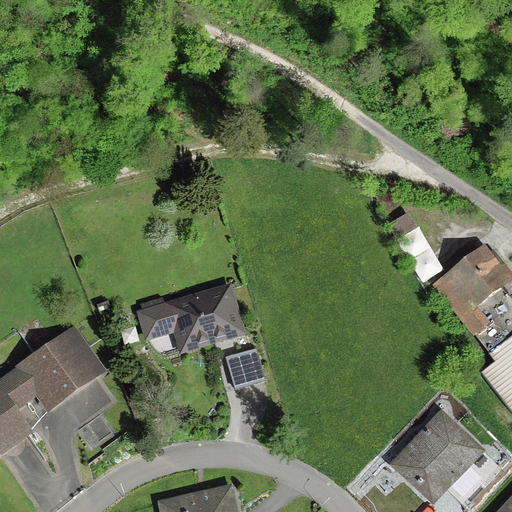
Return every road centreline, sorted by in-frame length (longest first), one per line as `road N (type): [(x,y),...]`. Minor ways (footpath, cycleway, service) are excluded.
road 1 (track): [(0,218),(74,183),(222,149),(457,185)]
road 2 (track): [(135,0),(273,65),(457,185)]
road 3 (residential): [(79,511),(133,472),(209,454),(254,459),(296,476),(347,511)]
